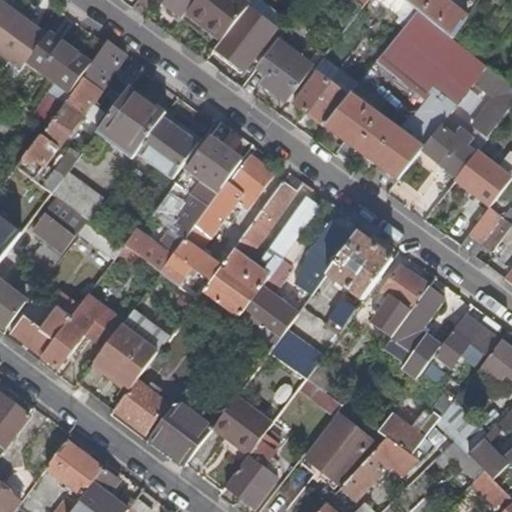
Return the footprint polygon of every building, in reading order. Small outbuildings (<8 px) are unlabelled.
[(0,0),(0,54),(21,70),(27,62),(47,35),(30,23),(34,18),(9,0),(6,0),(4,4),(0,0)] [(140,0),(133,9),(143,16),(154,0),(157,0),(177,15),(188,0),(140,0)] [(248,8),(238,0),(197,0),(184,16),(219,44),(234,25),(248,8)] [(378,0),(390,9),(397,0),(378,0)] [(468,17),(446,0),(402,0),(417,12),(453,40),(468,17)] [(360,82),(361,83),(431,139),(440,128),(473,85),(487,68),(453,40),(417,12),(400,33),(360,82)] [(246,35),(234,25),(219,44),(205,62),(216,69),(225,57),(244,71),(261,47),(261,46),(274,30),(258,18),(246,35)] [(91,64),(48,32),(47,35),(27,62),(70,94),(86,71),(91,64)] [(105,44),(91,64),(86,71),(88,73),(104,84),(124,52),(108,40),(105,44)] [(288,103),(313,68),(277,41),(256,68),(268,76),(262,84),(288,103)] [(511,87),(487,68),(473,85),(494,102),(473,131),(487,141),(511,110),(511,87)] [(117,76),(130,86),(135,80),(120,69),(116,76),(117,76)] [(88,73),(67,103),(82,115),(104,84),(88,73)] [(315,75),(294,105),(324,127),(346,97),(315,75)] [(117,76),(108,87),(122,98),(130,87),(130,86),(117,76)] [(165,114),(130,87),(122,98),(107,118),(100,127),(98,130),(134,156),(137,152),(163,118),(165,114)] [(48,95),(33,115),(47,125),(62,105),(48,95)] [(357,152),(398,182),(422,151),(423,150),(351,96),(326,128),(347,144),(357,152)] [(67,103),(41,138),(57,149),(82,115),(67,103)] [(107,118),(94,108),(87,118),(100,127),(107,118)] [(81,126),(94,136),(98,130),(100,127),(87,118),(81,126)] [(137,152),(173,178),(202,140),(183,127),(180,131),(163,118),(137,152)] [(422,151),(457,180),(476,156),(467,149),(471,143),(471,139),(463,133),(458,133),(453,138),(440,128),(431,139),(423,150),(422,151)] [(34,181),(46,164),(57,149),(41,138),(39,136),(25,155),(16,167),(31,179),(34,181)] [(189,167),(221,190),(226,182),(241,161),(210,139),(189,167)] [(0,188),(16,167),(25,155),(6,140),(0,147),(0,162),(4,166),(0,170),(0,177),(2,178),(0,180),(0,188)] [(357,152),(347,144),(341,151),(352,159),(357,152)] [(51,168),(63,177),(67,172),(74,162),(61,153),(51,168)] [(229,184),(226,182),(221,190),(218,193),(208,207),(184,240),(160,272),(178,286),(188,271),(192,274),(195,271),(210,281),(221,266),(205,255),(208,251),(200,245),(208,235),(211,238),(226,219),(231,223),(237,214),(232,210),(237,204),(246,210),(274,174),(250,156),(229,184)] [(17,198),(31,179),(16,167),(0,188),(0,222),(12,206),(9,204),(15,196),(17,198)] [(186,171),(176,185),(208,207),(218,193),(186,171)] [(103,199),(67,172),(63,177),(51,193),(56,197),(87,220),(103,199)] [(238,271),(303,183),(290,173),(221,266),(210,281),(203,290),(240,316),(261,288),(238,271)] [(24,202),(37,212),(47,198),(51,193),(37,182),(35,181),(32,185),(35,188),(24,202)] [(463,186),(456,181),(438,204),(445,209),(459,191),(463,186)] [(185,205),(178,215),(172,223),(163,217),(170,208),(162,202),(151,216),(169,229),(184,240),(208,207),(176,185),(170,194),(185,205)] [(444,217),(461,193),(459,191),(445,209),(441,215),(444,217)] [(511,232),(511,229),(461,193),(444,217),(496,255),(511,232)] [(63,253),(87,220),(56,197),(32,230),(43,238),(63,253)] [(263,261),(274,270),(289,250),(320,208),(308,199),(263,261)] [(178,215),(170,208),(163,217),(172,223),(178,215)] [(9,232),(18,239),(28,224),(19,218),(9,232)] [(297,286),(311,296),(326,275),(353,239),(331,223),(309,252),(297,286)] [(156,246),(135,230),(124,246),(140,258),(160,272),(184,240),(169,229),(156,246)] [(0,263),(18,239),(9,232),(0,243),(0,263)] [(326,275),(363,303),(393,261),(356,234),(353,239),(326,275)] [(35,291),(63,253),(43,238),(25,262),(36,271),(26,285),(35,291)] [(133,267),(140,258),(124,246),(117,255),(133,267)] [(296,255),(289,250),(274,270),(261,288),(240,316),(233,326),(269,353),(286,330),(296,316),(271,297),(289,273),(287,271),(290,266),(288,265),(296,255)] [(381,295),(409,315),(429,288),(401,268),(381,295)] [(0,325),(6,330),(26,303),(0,283),(0,325)] [(444,300),(429,288),(409,315),(384,350),(405,365),(401,370),(416,381),(432,360),(435,355),(420,343),(423,339),(417,336),(444,300)] [(124,321),(88,294),(79,307),(70,319),(55,341),(43,357),(59,369),(85,334),(104,348),(122,324),(124,321)] [(62,313),(70,319),(79,307),(71,301),(62,313)] [(325,326),(338,336),(356,312),(343,302),(325,326)] [(167,339),(130,312),(124,321),(122,324),(159,351),(167,339)] [(496,340),(463,316),(435,355),(432,360),(439,365),(441,362),(451,369),(466,349),(481,361),(496,340)] [(13,335),(43,357),(55,341),(25,318),(13,335)] [(159,351),(122,324),(104,348),(94,362),(131,389),(137,380),(159,351)] [(322,358),(286,330),(269,353),(306,380),(322,358)] [(511,351),(500,342),(480,367),(500,383),(509,371),(511,372),(511,351)] [(147,388),(137,380),(131,389),(114,411),(145,435),(168,404),(151,391),(154,387),(150,384),(147,388)] [(314,402),(322,392),(306,380),(298,390),(314,402)] [(314,402),(334,417),(334,416),(342,406),(322,392),(314,402)] [(0,444),(5,448),(29,415),(0,394),(0,444)] [(414,432),(391,416),(379,433),(386,439),(404,452),(410,456),(427,434),(435,424),(453,402),(443,395),(414,432)] [(272,424),(237,397),(213,429),(248,456),(255,447),(260,441),(263,437),(272,424)] [(150,439),(185,466),(212,430),(176,403),(150,439)] [(356,403),(349,412),(361,420),(367,411),(356,403)] [(503,419),(507,423),(511,417),(511,412),(509,411),(503,419)] [(368,443),(334,416),(334,417),(300,461),(334,487),(368,443)] [(511,426),(507,423),(503,419),(495,427),(501,432),(505,436),(511,427),(511,426)] [(427,434),(446,452),(454,443),(435,424),(427,434)] [(501,432),(495,427),(482,442),(488,448),(501,432)] [(409,457),(404,452),(386,439),(339,490),(352,503),(388,465),(401,478),(414,463),(409,457)] [(102,468),(66,441),(44,470),(80,497),(102,468)] [(265,444),(260,441),(255,447),(248,456),(247,458),(256,465),(269,448),(265,444)] [(511,451),(502,461),(488,448),(482,442),(468,457),(484,473),(493,482),(511,463),(511,451)] [(459,466),(468,457),(454,443),(446,452),(459,466)] [(459,466),(475,482),(484,473),(468,457),(459,466)] [(256,465),(247,458),(225,488),(254,510),(276,480),(256,465)] [(95,511),(119,481),(102,468),(80,497),(78,500),(94,511),(95,511)] [(472,484),(498,511),(505,511),(511,506),(511,505),(511,501),(493,482),(484,473),(475,482),(472,484)] [(0,511),(12,511),(20,502),(0,486),(0,511)]
